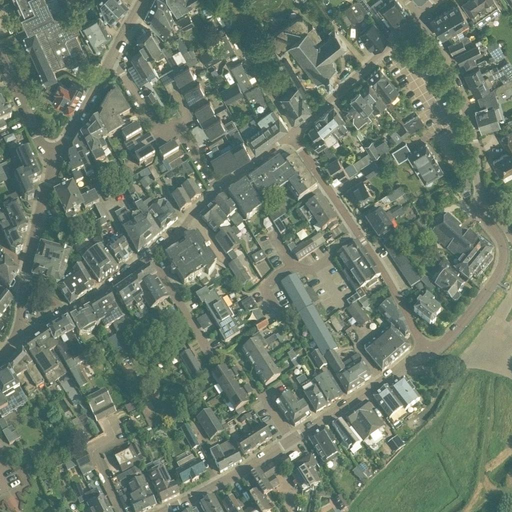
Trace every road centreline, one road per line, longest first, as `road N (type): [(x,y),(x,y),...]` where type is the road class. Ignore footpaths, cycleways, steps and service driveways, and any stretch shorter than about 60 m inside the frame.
road 1 (residential): [(424,354),(396,296),(287,136)]
road 2 (residential): [(477,200),(462,98),(419,16)]
road 3 (residential): [(424,354),(473,311),(499,274),(500,244),(478,215),(477,200)]
road 4 (residential): [(13,350),(27,249),(51,168)]
road 5 (residential): [(419,16),(287,136)]
road 6 (residential): [(214,196),(171,131),(152,128),(112,58)]
road 7 (residential): [(148,252),(13,350)]
road 8 (track): [(481,502),(498,350)]
road 9 (tertiary): [(162,511),(291,440)]
road 10 (residential): [(51,168),(112,58)]
road 11 (residential): [(51,168),(0,57)]
road 12 (tertiary): [(291,440),(393,373)]
road 13 (residential): [(148,252),(210,355)]
